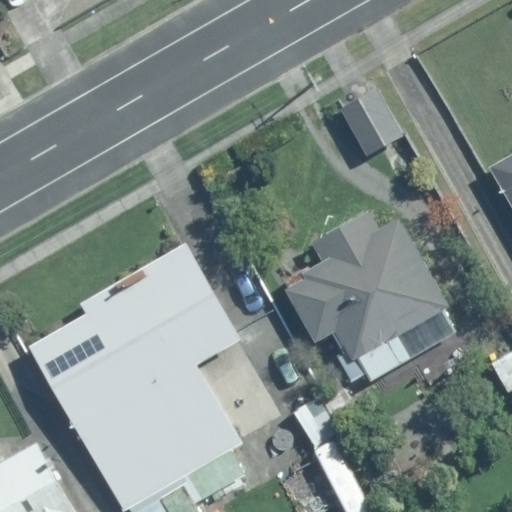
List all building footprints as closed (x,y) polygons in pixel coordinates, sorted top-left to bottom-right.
[(342,104),(345,109),(371,151),(406,129),(378,83),(342,104)] [(511,155),(491,168),(511,203),(511,155)] [(321,338),(330,332),(342,325),(374,375),(376,378),(415,354),(399,329),(404,326),(450,298),(400,218),(381,230),(366,205),(316,236),(327,256),(286,282),(321,338)] [(149,264),(114,284),(84,301),(88,309),(33,340),(127,508),(243,443),(199,363),(245,338),(190,241),(149,264)] [(81,511),(39,440),(6,459),(0,448),(0,511),(81,511)]
